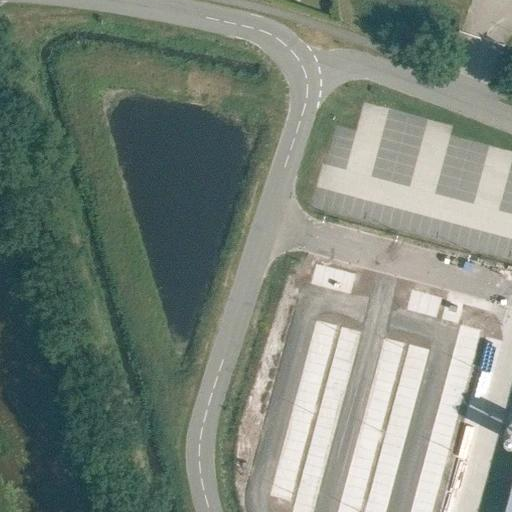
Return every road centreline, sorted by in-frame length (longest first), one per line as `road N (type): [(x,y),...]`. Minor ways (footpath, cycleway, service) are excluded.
road 1 (unclassified): [(204,511),(194,445),(301,122),(307,75)]
road 2 (unclassified): [(307,75),(294,50),(263,33),(113,0)]
road 3 (unclassified): [(511,120),(381,67),(307,75)]
